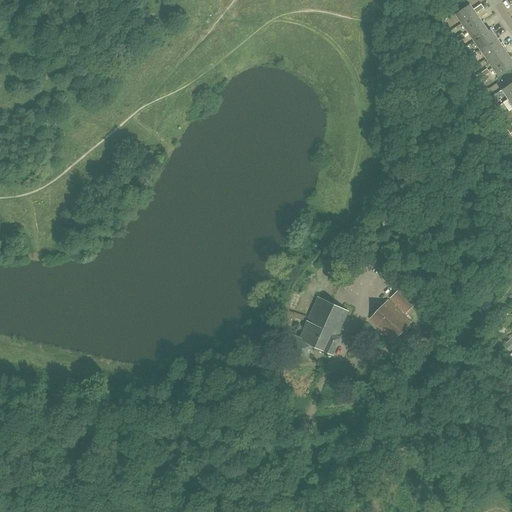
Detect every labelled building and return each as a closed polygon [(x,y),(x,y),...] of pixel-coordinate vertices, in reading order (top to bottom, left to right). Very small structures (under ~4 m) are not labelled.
[(462,23),(476,13),(484,8),(481,4),(473,9),(470,4),(456,13),(462,23)] [(482,22),(476,13),(462,23),(468,31),(482,22)] [(488,31),(482,22),(468,31),(474,40),(488,31)] [(480,49),(496,38),(490,29),(488,31),(474,40),(480,49)] [(500,43),(496,38),(480,49),(487,58),(503,47),(505,46),(503,42),(500,43)] [(509,56),(503,47),(487,58),(493,67),(509,56)] [(511,60),(509,56),(493,67),(500,76),(511,67),(511,60)] [(511,82),(502,89),(509,99),(511,96),(511,82)] [(490,105),(493,109),(499,105),(496,101),(490,105)] [(405,283),(391,298),(406,312),(420,298),(405,283)] [(300,339),(313,344),(333,354),(341,337),(337,336),(348,311),(319,298),(308,321),(300,339)] [(371,318),(393,340),(410,323),(388,301),(371,318)] [(313,344),(300,339),(295,337),(297,333),(296,332),(292,330),(291,331),(284,347),(286,348),(287,350),(290,351),(292,351),(296,353),(297,354),(301,356),(302,355),(307,357),(313,344)]
